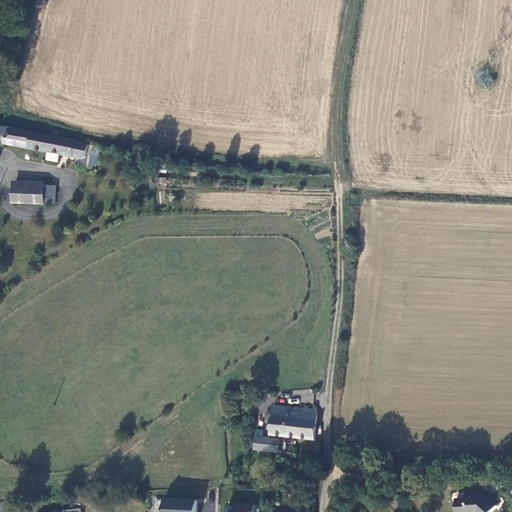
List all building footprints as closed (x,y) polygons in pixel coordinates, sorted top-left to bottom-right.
[(82,160),(85,158),(88,145),(76,143),(76,142),(1,127),(0,131),(0,137),(4,138),(3,145),(82,160)] [(54,205),(55,187),(28,186),(28,187),(13,187),(12,204),(43,205),(54,205)] [(318,411),(273,406),(270,434),(314,439),(318,411)] [(254,429),(252,450),(278,452),(279,437),(262,436),(263,429),(254,429)] [(317,470),(307,469),(306,478),(316,479),(317,470)] [(466,501),(456,501),(456,511),(491,511),(496,507),(483,496),(466,497),(466,501)] [(196,511),(197,501),(164,499),(163,511),(196,511)]
